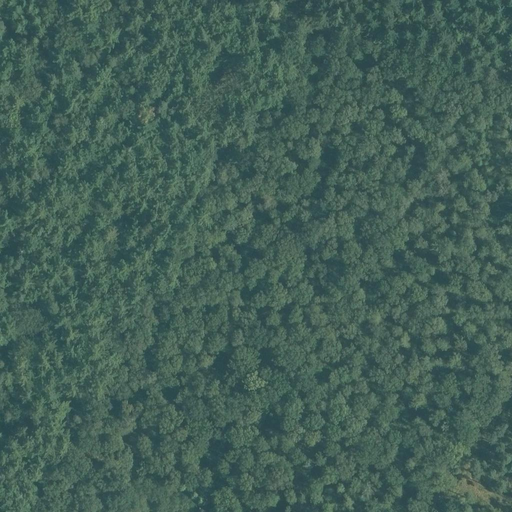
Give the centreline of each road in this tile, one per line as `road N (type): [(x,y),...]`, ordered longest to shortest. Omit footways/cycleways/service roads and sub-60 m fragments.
road 1 (track): [(207,0),(329,31),(511,94)]
road 2 (track): [(138,0),(0,265)]
road 3 (track): [(511,394),(431,511)]
